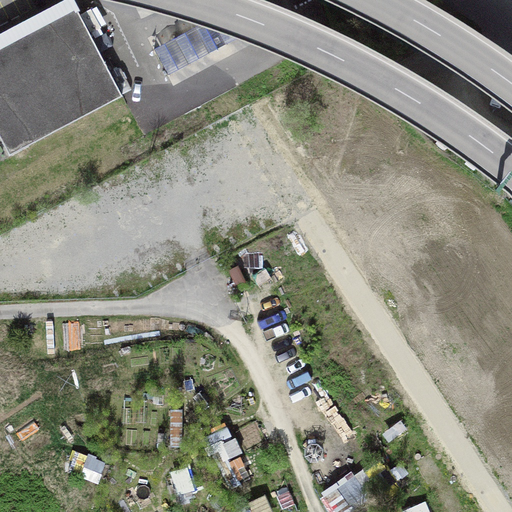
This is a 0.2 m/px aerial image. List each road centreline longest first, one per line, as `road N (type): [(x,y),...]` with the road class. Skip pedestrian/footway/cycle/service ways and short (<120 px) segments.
road 1 (motorway): [(192,0),(331,53),(511,168)]
road 2 (track): [(212,319),(309,511)]
road 3 (motorway): [(511,84),(374,0)]
